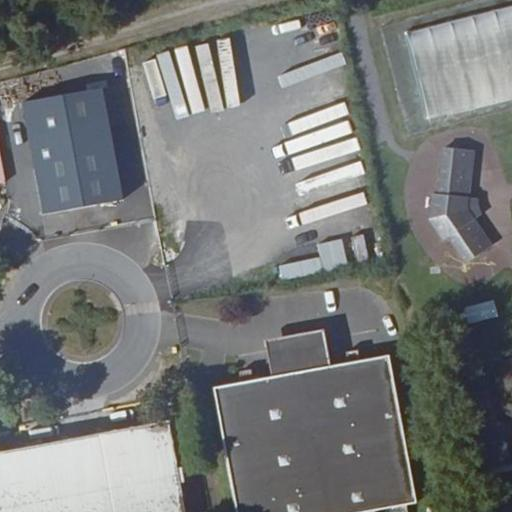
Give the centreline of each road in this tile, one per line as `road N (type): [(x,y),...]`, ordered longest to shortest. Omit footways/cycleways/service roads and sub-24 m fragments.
road 1 (unclassified): [(23,337),(32,356),(66,379),(87,381),(124,363),(142,326),(140,305),(103,264)]
road 2 (unclassified): [(103,264),(84,260),(48,270),(25,299),(23,337)]
